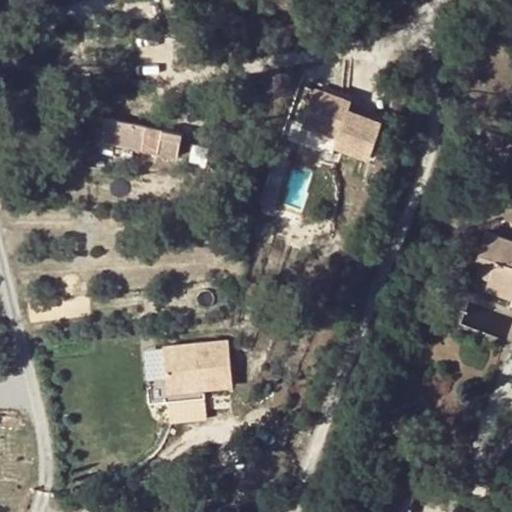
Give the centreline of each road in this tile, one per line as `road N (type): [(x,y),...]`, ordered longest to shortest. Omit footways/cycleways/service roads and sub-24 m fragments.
road 1 (residential): [(295,511),(366,308),(439,142),(433,0)]
road 2 (residential): [(40,511),(45,491),(32,383),(0,258)]
